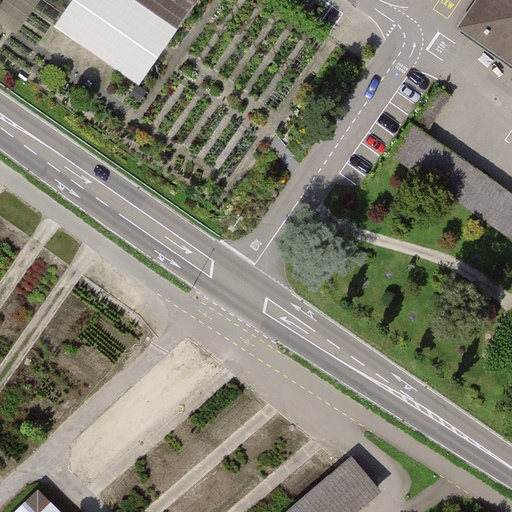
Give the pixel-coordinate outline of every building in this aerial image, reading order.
[(200,0),(65,0),(72,5),(55,30),(141,88),(200,0)] [(511,0),(483,0),(458,36),(511,74),(511,0)] [(396,158),(511,232),(511,186),(417,125),(396,158)] [(358,450),(284,511),(356,511),(388,486),(358,450)] [(71,511),(43,483),(12,511),(42,511),(44,511),(71,511)]
